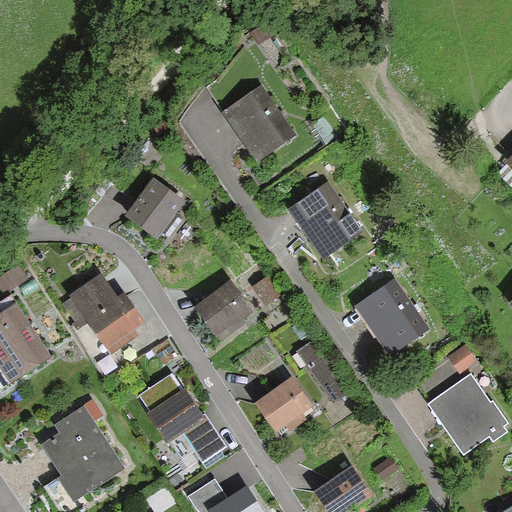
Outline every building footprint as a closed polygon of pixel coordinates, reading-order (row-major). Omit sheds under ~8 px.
[(255,164),(294,136),(241,63),(203,90),(222,116),(226,113),(248,143),(243,147),(255,164)] [(128,219),(153,237),(164,222),(172,228),(178,219),(170,213),(178,202),(153,184),(128,219)] [(319,259),(358,232),(324,184),(292,207),(314,238),(308,243),(319,259)] [(125,294),(116,299),(101,276),(73,293),(86,314),(70,324),(100,373),(120,361),(112,349),(136,334),(130,325),(140,319),(125,294)] [(388,358),(427,330),(391,279),(358,303),(379,333),(373,337),(388,358)] [(263,303),(273,298),(263,282),(254,288),(263,303)] [(234,331),(243,325),(239,319),(247,313),(229,287),(195,312),(212,334),(228,323),(234,331)] [(0,389),(48,361),(9,296),(0,301),(0,389)] [(328,402),(344,393),(313,343),(298,353),(328,402)] [(464,371),(481,360),(471,344),(453,356),(464,371)] [(113,398),(128,388),(118,373),(103,383),(113,398)] [(221,448),(199,417),(201,415),(171,373),(136,398),(166,439),(176,431),(199,463),(221,448)] [(429,408),(467,459),(508,428),(471,377),(429,408)] [(297,413),(306,406),(289,384),(258,407),(273,428),(288,418),(294,426),(303,420),(297,413)] [(77,497),(122,468),(82,407),(60,422),(64,428),(38,444),(59,477),(62,474),(77,497)] [(392,468),(387,461),(373,473),(379,479),(392,468)] [(315,494),(328,511),(338,511),(344,508),(346,511),(357,511),(360,510),(354,501),(364,494),(347,471),(315,494)] [(257,511),(244,491),(228,502),(213,480),(185,498),(194,511),(206,511),(208,511),(257,511)]
